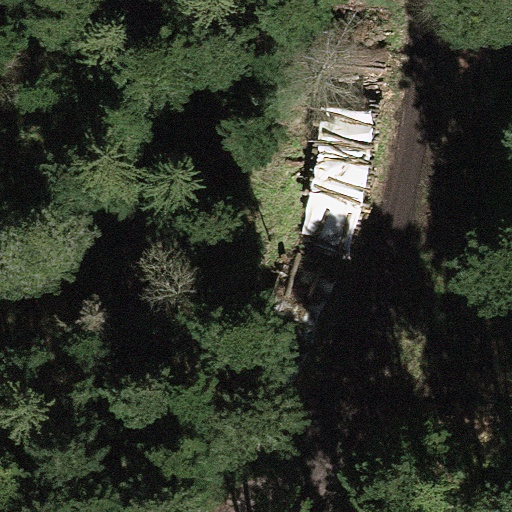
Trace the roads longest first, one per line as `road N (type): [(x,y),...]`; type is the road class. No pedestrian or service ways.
road 1 (track): [(253,511),(377,265),(413,168),(435,0)]
road 2 (track): [(314,386),(357,511)]
